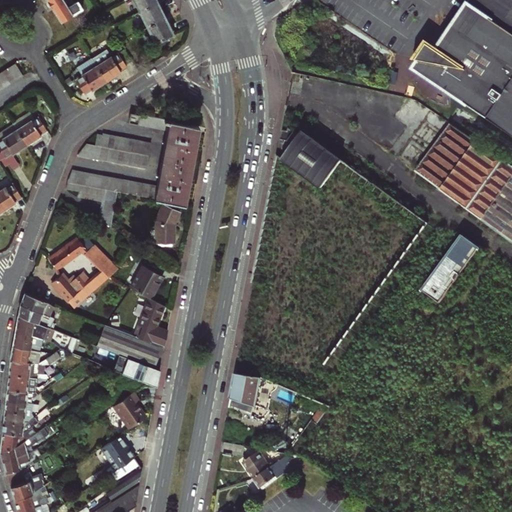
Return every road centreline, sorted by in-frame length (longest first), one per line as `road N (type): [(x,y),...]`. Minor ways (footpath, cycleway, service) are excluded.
road 1 (primary): [(184,511),(255,138),(257,100),(240,24)]
road 2 (primary): [(227,111),(157,511)]
road 3 (unknown): [(255,109),(255,92),(292,110),(511,249)]
road 4 (residential): [(78,128),(61,150),(8,290)]
